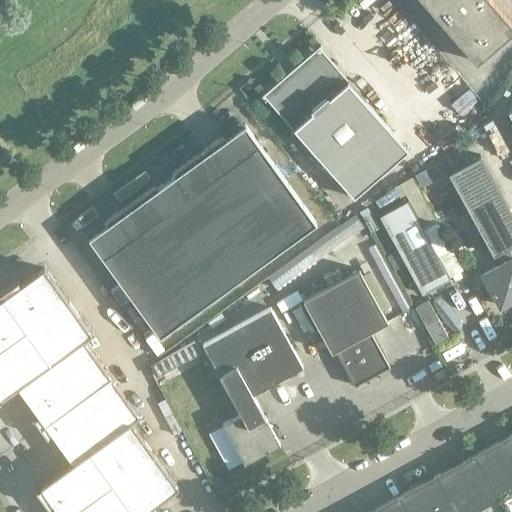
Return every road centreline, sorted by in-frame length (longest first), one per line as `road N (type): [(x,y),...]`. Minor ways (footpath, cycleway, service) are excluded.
road 1 (unclassified): [(263,0),(0,211)]
road 2 (residential): [(302,511),(511,395)]
